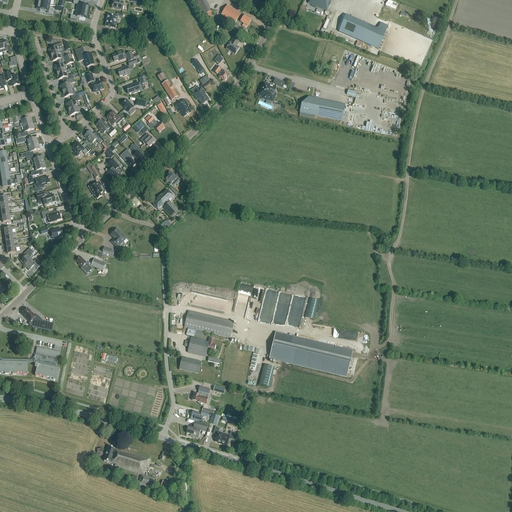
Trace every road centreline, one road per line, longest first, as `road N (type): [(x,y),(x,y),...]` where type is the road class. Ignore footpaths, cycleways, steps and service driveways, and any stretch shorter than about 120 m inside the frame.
road 1 (tertiary): [(114,208),(231,91),(281,0)]
road 2 (residential): [(162,438),(173,402),(162,240),(152,225),(114,208)]
road 3 (tertiary): [(398,511),(162,438)]
road 4 (tertiary): [(162,438),(44,403),(0,399)]
